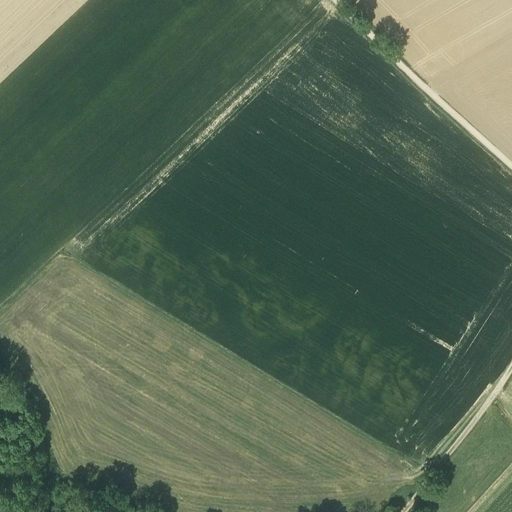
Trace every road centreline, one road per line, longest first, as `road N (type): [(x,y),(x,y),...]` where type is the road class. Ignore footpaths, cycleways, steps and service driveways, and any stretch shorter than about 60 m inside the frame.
road 1 (unclassified): [(511,166),(335,0)]
road 2 (track): [(511,366),(402,511)]
